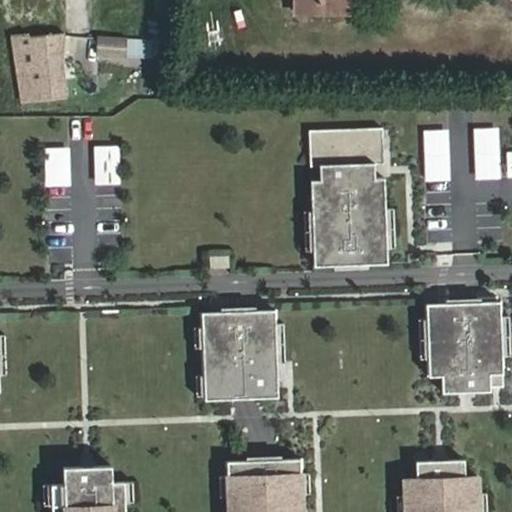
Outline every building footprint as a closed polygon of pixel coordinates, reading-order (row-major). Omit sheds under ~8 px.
[(296,0),(296,13),(348,12),(348,0),(296,0)] [(69,98),(60,34),(30,38),(25,33),(13,34),(23,104),(69,98)] [(127,56),(127,54),(128,40),(128,38),(98,36),(97,54),(127,56)] [(147,52),(167,54),(167,41),(148,39),(148,42),(147,51),(147,52)] [(148,42),(128,40),(127,54),(147,55),(147,52),(147,51),(148,42)] [(383,126),(309,129),(311,165),(321,165),(321,179),(311,179),(315,265),(388,262),(385,176),(375,177),(374,163),(384,162),(383,126)] [(474,128),(475,176),(501,175),(500,127),(474,128)] [(424,129),(426,178),(450,177),(448,128),(424,129)] [(120,144),(95,145),(96,182),(121,181),(120,144)] [(45,146),(46,183),(70,183),(69,145),(45,146)] [(228,256),(209,257),(209,267),(228,266),(228,256)] [(466,392),(490,391),(490,388),(502,387),(499,301),(425,304),(428,376),(441,376),(441,393),(466,392)] [(200,312),(203,400),(242,398),(277,397),(274,309),(238,310),(200,312)] [(302,511),(300,458),(227,461),(228,511),(302,511)] [(462,476),(462,458),(440,458),(414,460),(414,478),(401,478),(402,511),(476,511),(475,475),(462,476)] [(114,482),(113,465),(88,467),(65,467),(66,484),(53,485),(54,511),(127,511),(127,482),(114,482)]
